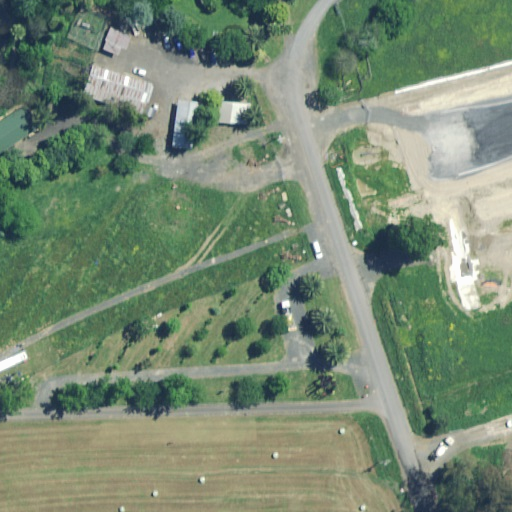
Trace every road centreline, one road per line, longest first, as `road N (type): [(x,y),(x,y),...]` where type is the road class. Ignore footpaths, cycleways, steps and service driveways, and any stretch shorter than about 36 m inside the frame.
road 1 (primary): [(511,127),(250,203),(0,338)]
road 2 (unclassified): [(425,511),(300,117),(294,69)]
road 3 (track): [(300,117),(60,202),(0,211)]
road 4 (unknown): [(398,425),(511,383)]
